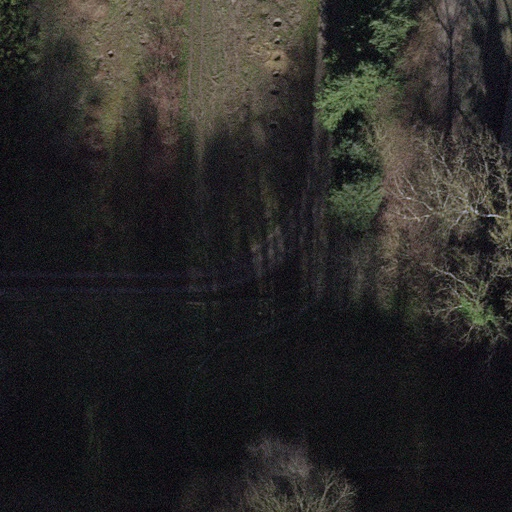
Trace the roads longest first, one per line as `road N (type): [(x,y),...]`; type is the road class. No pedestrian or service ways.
road 1 (track): [(0,281),(249,280),(305,257)]
road 2 (track): [(305,257),(326,173),(337,0)]
